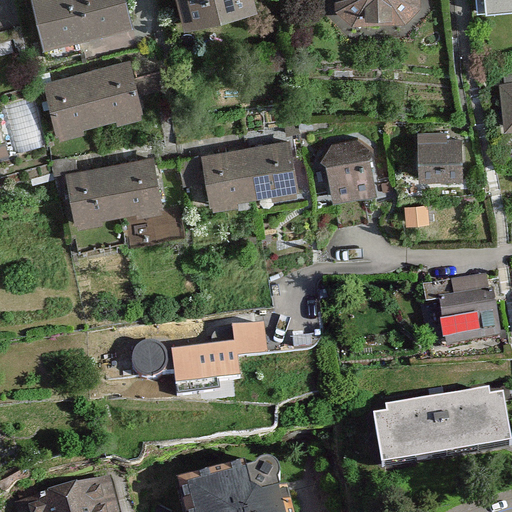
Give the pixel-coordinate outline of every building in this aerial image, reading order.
[(31,0),(41,39),(128,18),(124,0),(31,0)] [(177,0),(183,20),(261,0),(177,0)] [(333,0),(356,21),(405,19),(421,0),(333,0)] [(511,0),(476,0),(477,9),(511,7),(511,0)] [(45,84),(58,133),(140,111),(126,62),(45,84)] [(511,82),(503,84),(506,129),(511,128),(511,82)] [(0,118),(0,154),(9,152),(0,118)] [(418,134),(418,177),(459,177),(459,135),(418,134)] [(200,155),(209,203),(297,187),(288,139),(200,155)] [(323,156),(335,202),(375,193),(371,146),(354,140),(331,144),(323,156)] [(67,171),(76,221),(160,206),(151,156),(67,171)] [(440,298),(444,343),(501,337),(497,292),(488,293),(486,277),(451,281),(452,296),(440,298)] [(228,322),(230,339),(167,345),(171,382),(246,374),(243,352),(267,350),(264,318),(228,322)] [(374,418),(382,466),(511,444),(503,398),(489,400),(488,393),(386,411),(387,416),(374,418)] [(291,511),(287,495),(279,495),(277,490),(282,482),(281,473),(272,463),(259,463),(253,467),(251,473),(244,473),(243,468),(176,484),(182,511),(291,511)] [(118,511),(108,477),(20,501),(22,511),(118,511)]
